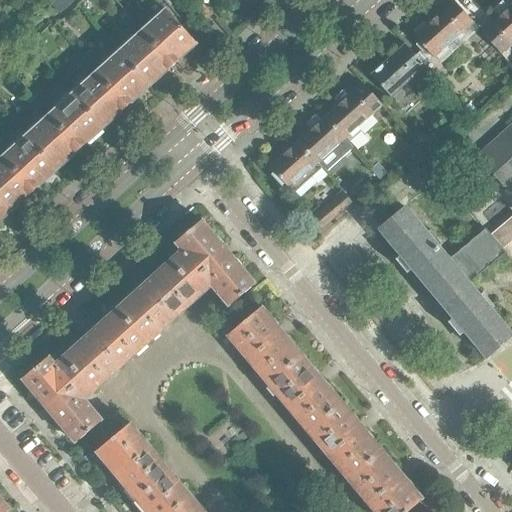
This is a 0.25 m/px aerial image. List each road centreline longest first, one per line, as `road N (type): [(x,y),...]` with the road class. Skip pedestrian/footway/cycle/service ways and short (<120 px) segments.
road 1 (residential): [(487,511),(199,157)]
road 2 (tertiary): [(0,340),(199,157)]
road 3 (tertiary): [(177,135),(0,295)]
road 4 (tertiary): [(199,157),(360,9)]
road 5 (tertiary): [(327,0),(177,135)]
